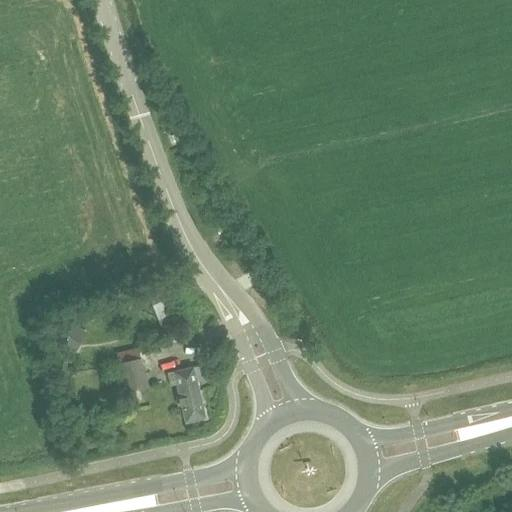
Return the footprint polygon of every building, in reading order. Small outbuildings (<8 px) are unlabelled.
[(125,287),(119,303),(133,308),(136,299),(140,300),(143,294),(125,287)] [(153,304),(164,330),(175,325),(165,300),(153,304)] [(47,339),(66,351),(79,330),(60,318),(47,339)] [(142,358),(117,363),(117,366),(111,368),(117,394),(123,393),(123,394),(149,388),(142,358)] [(170,385),(176,384),(185,423),(204,418),(193,367),(173,373),(168,374),(170,385)]
